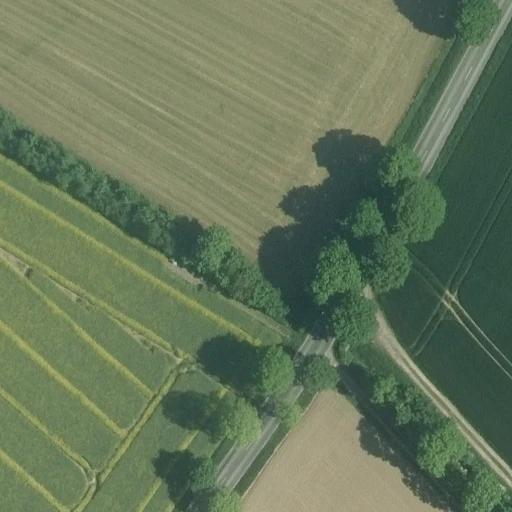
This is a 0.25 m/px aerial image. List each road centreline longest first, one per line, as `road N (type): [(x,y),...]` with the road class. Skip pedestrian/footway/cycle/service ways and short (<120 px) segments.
road 1 (secondary): [(198,511),(345,301),(506,0)]
road 2 (track): [(345,301),(511,482)]
road 3 (track): [(317,347),(468,511)]
